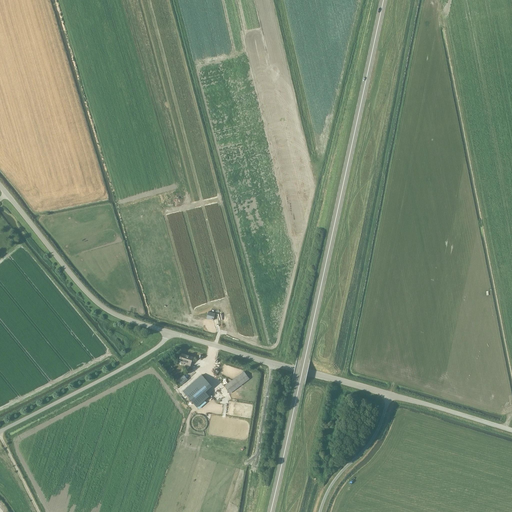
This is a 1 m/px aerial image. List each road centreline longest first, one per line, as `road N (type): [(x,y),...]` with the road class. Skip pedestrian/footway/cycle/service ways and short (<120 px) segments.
road 1 (primary): [(271,511),(383,0)]
road 2 (unclassified): [(511,431),(168,333)]
road 3 (unclassified): [(168,333),(92,299),(0,184)]
road 4 (unclassified): [(0,431),(158,346),(168,333)]
